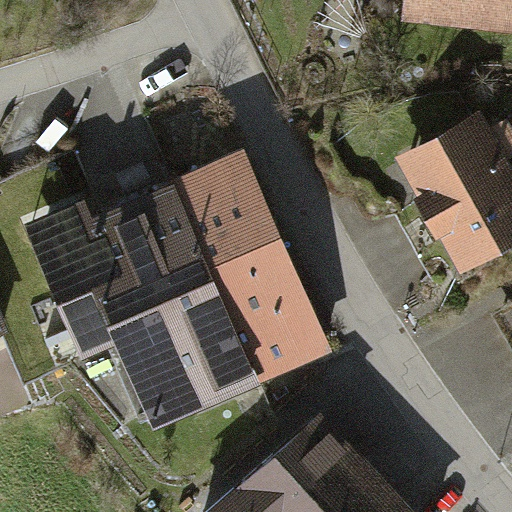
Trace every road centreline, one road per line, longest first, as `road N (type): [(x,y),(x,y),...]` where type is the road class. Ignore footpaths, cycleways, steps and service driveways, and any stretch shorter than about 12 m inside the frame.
road 1 (residential): [(191,0),(511,499)]
road 2 (track): [(0,96),(199,19)]
